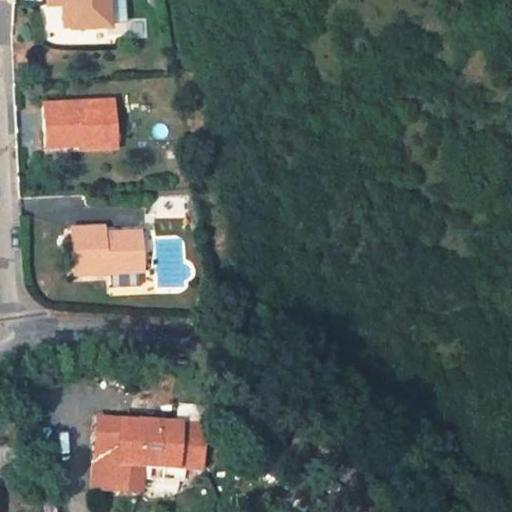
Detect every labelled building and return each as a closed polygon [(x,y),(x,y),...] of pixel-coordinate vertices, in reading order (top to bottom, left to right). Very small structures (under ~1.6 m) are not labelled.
[(46,0),(47,5),(63,4),(69,4),(69,7),(70,29),(109,27),(107,0),(46,0)] [(113,101),(41,104),(43,146),(79,144),(79,151),(116,148),(113,101)] [(104,233),(104,226),(69,228),(72,275),(103,275),(143,273),(141,231),(104,233)] [(207,306),(204,292),(195,293),(199,308),(207,306)] [(207,390),(177,389),(177,403),(206,404),(207,390)] [(206,404),(177,403),(175,423),(96,418),(93,467),(114,468),(113,488),(139,490),(140,464),(202,468),(206,404)] [(114,468),(93,467),(91,487),(113,488),(114,468)]
